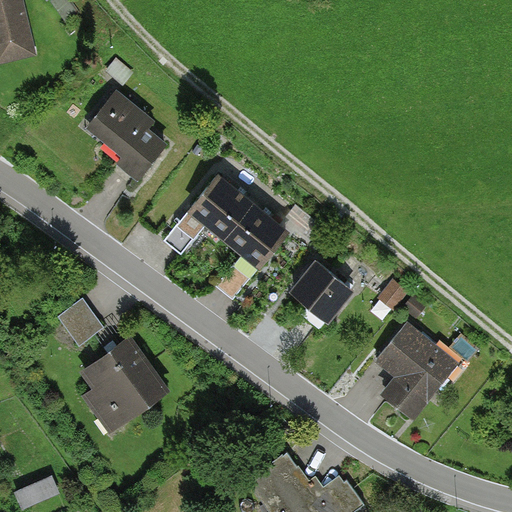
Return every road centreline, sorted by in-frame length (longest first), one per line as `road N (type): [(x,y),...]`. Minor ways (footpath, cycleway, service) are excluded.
road 1 (residential): [(0,182),(164,290),(335,421),(435,478),(511,503)]
road 2 (track): [(511,342),(150,47),(111,0)]
